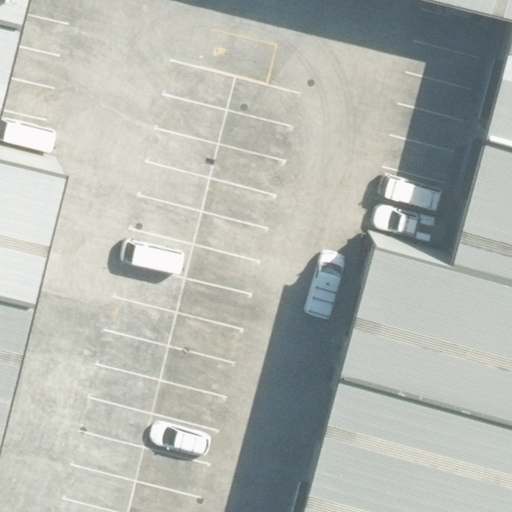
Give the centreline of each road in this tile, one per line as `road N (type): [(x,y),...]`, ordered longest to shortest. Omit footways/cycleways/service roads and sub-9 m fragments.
road 1 (unknown): [(254,511),(373,84),(361,0)]
road 2 (unknown): [(127,0),(92,116),(25,511)]
